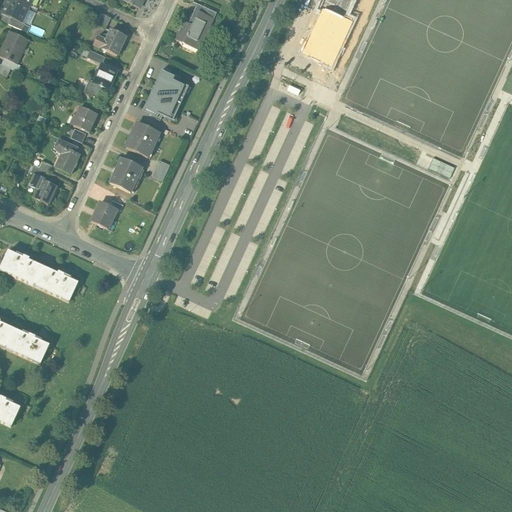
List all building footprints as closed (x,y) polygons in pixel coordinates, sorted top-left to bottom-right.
[(29,8),(12,0),(6,0),(0,13),(11,19),(22,24),(29,8)] [(120,0),(121,1),(139,9),(142,0),(120,0)] [(216,14),(200,7),(197,13),(211,19),(213,20),(216,14)] [(197,13),(191,26),(183,23),(175,41),(199,52),(205,39),(203,38),(211,19),(197,13)] [(110,19),(100,15),(95,25),(105,30),(110,19)] [(22,24),(11,19),(8,25),(21,31),(24,25),(22,24)] [(126,38),(110,31),(105,42),(96,38),(93,46),(117,58),(126,38)] [(28,41),(9,32),(0,51),(0,58),(6,61),(16,66),(16,65),(19,58),(17,57),(21,48),(25,50),(28,41)] [(103,58),(90,52),(87,59),(100,65),(103,58)] [(16,66),(6,61),(4,67),(10,70),(17,73),(20,67),(16,65),(16,66)] [(336,63),(328,81),(340,86),(348,68),(336,63)] [(4,67),(0,65),(0,75),(6,78),(10,70),(4,67)] [(116,73),(102,66),(94,83),(89,81),(83,93),(97,100),(102,88),(108,91),(116,73)] [(182,88),(168,118),(157,112),(155,116),(146,112),(153,96),(150,95),(142,113),(143,113),(156,120),(158,116),(171,122),(173,116),(175,117),(186,94),(184,93),(187,87),(174,82),(176,78),(161,71),(153,89),(155,90),(162,75),(172,79),(170,83),(182,88)] [(172,79),(162,75),(155,90),(153,96),(146,112),(155,116),(157,112),(168,118),(182,88),(170,83),(172,79)] [(96,116),(80,109),(75,119),(76,120),(73,127),(88,134),(96,116)] [(159,135),(137,124),(125,149),(147,159),(159,135)] [(85,135),(74,130),(70,139),(81,145),(85,135)] [(79,156),(64,149),(62,152),(64,153),(57,170),(70,176),(79,156)] [(142,170),(120,160),(109,184),(130,194),(142,170)] [(53,168),(42,162),(38,169),(45,172),(50,174),(53,168)] [(170,167),(159,162),(156,170),(166,175),(170,167)] [(38,169),(33,166),(30,174),(42,179),(45,172),(38,169)] [(166,175),(156,170),(152,178),(162,182),(166,175)] [(56,188),(41,181),(33,200),(48,207),(56,188)] [(123,207),(112,202),(109,208),(116,211),(120,213),(123,207)] [(109,208),(100,203),(91,223),(107,230),(116,211),(109,208)] [(57,275),(28,262),(29,260),(26,259),(23,258),(22,259),(7,252),(0,268),(0,271),(69,303),(77,284),(63,278),(63,276),(61,275),(58,273),(57,275)] [(0,347),(40,366),(49,347),(34,340),(35,338),(32,337),(29,336),(28,337),(0,324),(0,347)] [(0,423),(11,428),(20,409),(5,402),(5,401),(2,399),(0,398),(0,423)]
